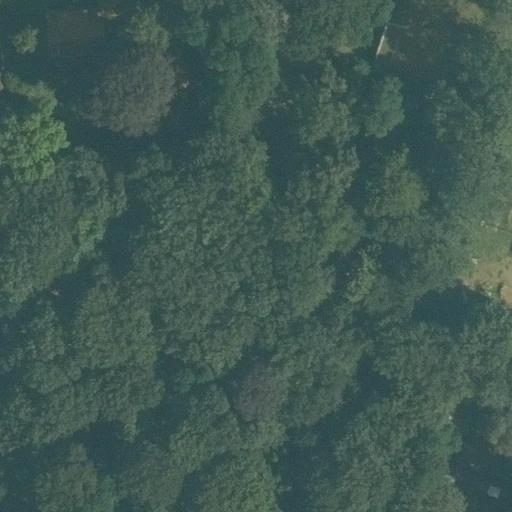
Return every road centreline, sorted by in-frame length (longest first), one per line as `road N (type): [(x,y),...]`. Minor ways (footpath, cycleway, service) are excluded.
road 1 (unclassified): [(285,138),(225,193),(173,262),(123,407),(103,511)]
road 2 (unclassified): [(285,138),(319,254),(362,331),(408,365),(511,368)]
road 3 (unclassified): [(276,0),(285,138)]
